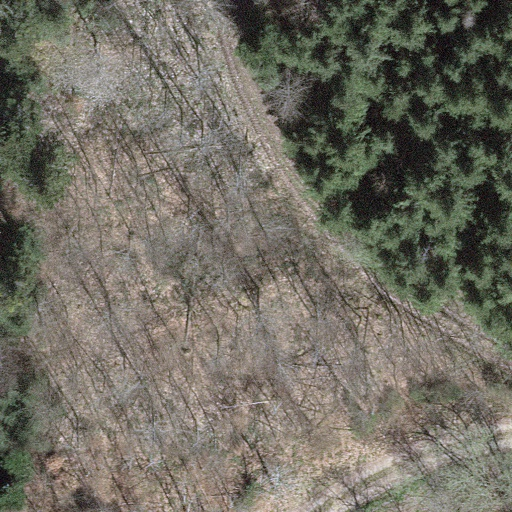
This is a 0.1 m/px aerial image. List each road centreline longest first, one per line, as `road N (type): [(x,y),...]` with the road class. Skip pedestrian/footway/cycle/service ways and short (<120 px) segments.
road 1 (track): [(227,0),(274,143),(333,234),(395,289),(511,363)]
road 2 (track): [(511,424),(410,451),(313,511)]
